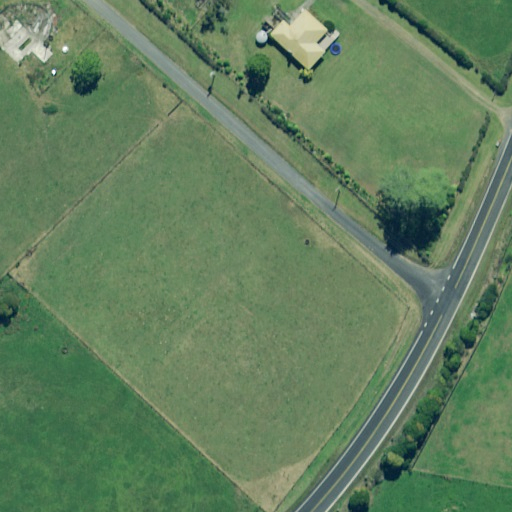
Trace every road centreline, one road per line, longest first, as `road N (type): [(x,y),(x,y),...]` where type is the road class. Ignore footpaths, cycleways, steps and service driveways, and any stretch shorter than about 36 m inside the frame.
road 1 (unclassified): [(91,0),(385,259),(448,300)]
road 2 (unclassified): [(311,511),(391,405),(448,300)]
road 3 (unclassified): [(448,300),(511,156)]
